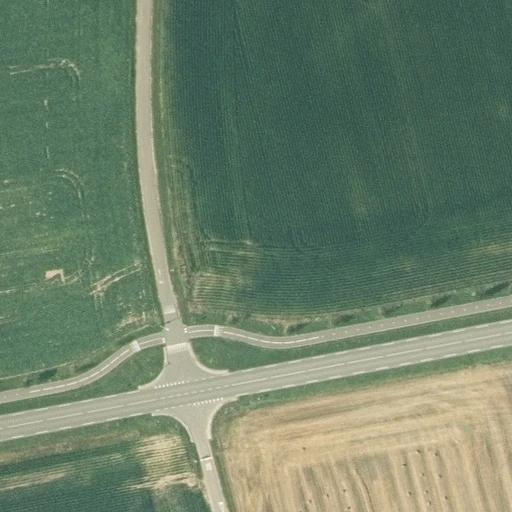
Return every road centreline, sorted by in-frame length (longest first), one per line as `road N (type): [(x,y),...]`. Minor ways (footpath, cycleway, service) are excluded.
road 1 (unclassified): [(144,0),(146,168),(175,335)]
road 2 (secondary): [(189,394),(511,334)]
road 3 (secondary): [(0,430),(189,394)]
road 4 (unclassified): [(220,511),(189,394)]
